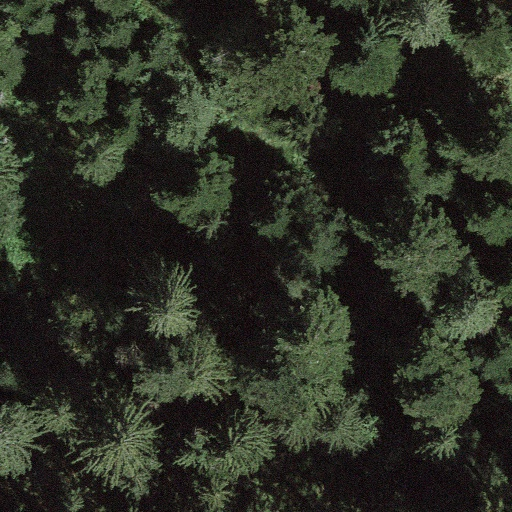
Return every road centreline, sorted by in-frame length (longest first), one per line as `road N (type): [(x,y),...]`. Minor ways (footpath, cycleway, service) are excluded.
road 1 (track): [(511,52),(404,91),(354,120),(296,135),(196,138),(0,108)]
road 2 (track): [(302,511),(354,120)]
